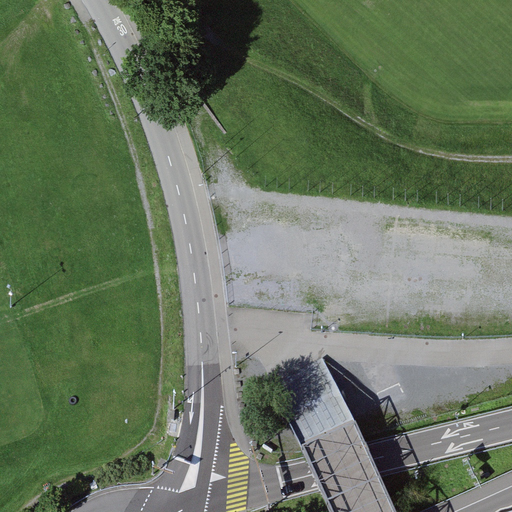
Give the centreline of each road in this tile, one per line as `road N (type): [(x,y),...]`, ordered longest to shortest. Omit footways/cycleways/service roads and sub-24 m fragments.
road 1 (residential): [(201,340),(170,159),(103,0)]
road 2 (motorway): [(511,425),(281,482)]
road 3 (residential): [(201,340),(191,429),(165,511)]
